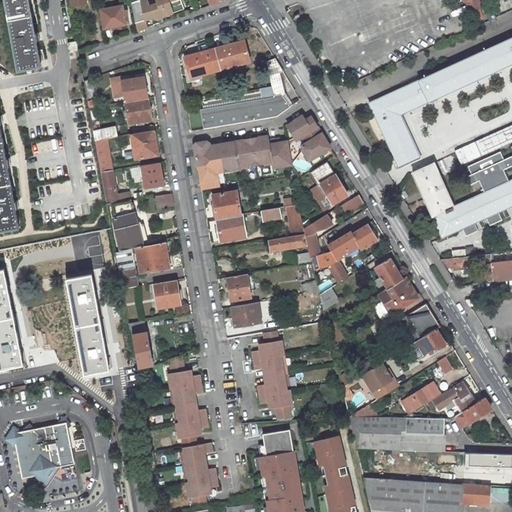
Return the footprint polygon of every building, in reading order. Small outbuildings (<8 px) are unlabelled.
[(4,0),(18,70),(27,69),(28,72),(32,71),(31,68),(40,66),(36,41),(37,41),(36,34),(34,34),(28,0),(4,0)] [(146,0),(138,0),(131,3),(137,31),(147,27),(145,20),(155,18),(158,20),(161,19),(162,16),(180,10),(176,1),(176,0),(156,0),(158,3),(149,7),(146,0)] [(181,0),(176,0),(176,1),(180,10),(184,9),(181,0)] [(482,8),(478,0),(464,0),(473,22),(482,18),(479,9),(482,8)] [(100,9),(104,29),(126,24),(124,15),(124,11),(123,5),(100,9)] [(490,20),(496,18),(493,10),(487,13),(490,20)] [(511,37),(369,103),(375,116),(395,106),(399,115),(400,115),(511,63),(511,37)] [(225,49),(245,43),(244,40),(224,46),(225,49)] [(78,50),(77,42),(68,43),(69,52),(78,50)] [(224,46),(216,48),(221,69),(224,81),(233,78),(230,66),(250,61),(245,43),(225,49),(224,46)] [(216,48),(215,48),(184,57),(188,69),(198,66),(200,75),(221,69),(216,48)] [(199,100),(204,129),(277,117),(290,107),(281,94),(285,93),(280,72),(283,71),(276,59),(264,63),(267,73),(268,72),(269,75),(268,75),(271,87),(199,100)] [(188,69),(190,77),(200,75),(198,66),(188,69)] [(144,76),(122,80),(125,102),(148,98),(144,76)] [(94,77),(84,81),(89,108),(95,107),(93,99),(98,98),(94,77)] [(148,98),(125,102),(127,110),(128,115),(129,124),(151,120),(150,111),(149,106),(148,98)] [(395,106),(375,116),(399,168),(420,158),(400,115),(399,115),(395,106)] [(95,107),(89,108),(93,130),(97,130),(96,127),(100,126),(96,107),(95,107)] [(303,145),(302,149),(309,161),(330,148),(310,114),(304,118),(302,115),(294,121),(287,126),(296,140),(302,137),(305,143),(303,145)] [(0,230),(19,227),(15,209),(16,209),(15,202),(14,202),(7,166),(8,166),(7,159),(6,159),(0,127),(0,123),(0,121),(0,230)] [(511,125),(455,149),(461,164),(511,143),(511,125)] [(97,130),(93,130),(95,141),(107,139),(117,136),(115,126),(97,130)] [(153,130),(132,134),(136,158),(157,154),(153,130)] [(201,180),(200,180),(201,190),(219,187),(217,173),(239,169),(239,167),(274,161),(275,167),(291,164),(287,141),(280,143),(277,143),(276,139),(269,140),(268,136),(258,138),(258,137),(244,139),(244,140),(224,143),(223,142),(210,144),(206,141),(196,143),(194,146),(197,165),(198,165),(201,180)] [(112,170),(107,139),(95,141),(101,172),(112,170)] [(412,172),(442,238),(462,228),(466,236),(474,233),(471,225),(474,223),(486,217),(490,216),(494,224),(502,220),(499,212),(510,206),(511,205),(511,146),(511,147),(511,155),(504,159),(500,151),(488,157),(492,165),(484,169),(480,161),(468,166),(471,174),(463,178),(467,186),(479,181),(484,192),(454,206),(434,163),(412,172)] [(492,165),(488,157),(480,161),(484,169),(492,165)] [(327,161),(309,172),(318,186),(320,184),(332,204),(347,195),(327,161)] [(112,170),(101,172),(107,204),(111,203),(130,200),(129,192),(117,195),(112,170)] [(320,184),(318,186),(312,189),(325,211),(334,206),(332,204),(320,184)] [(216,218),(241,214),(237,190),(212,195),(216,218)] [(174,206),(171,193),(156,196),(158,208),(174,206)] [(342,205),(347,212),(364,202),(359,194),(342,205)] [(286,206),(298,204),(296,197),(284,199),(285,206),(286,206)] [(130,200),(111,203),(116,231),(121,251),(130,248),(136,247),(141,246),(143,245),(136,220),(131,200),(130,200)] [(303,228),(298,204),(286,206),(291,236),(305,233),(303,228)] [(280,207),(261,210),(262,220),(281,217),(280,207)] [(375,220),(369,211),(356,219),(362,228),(375,220)] [(241,214),(216,218),(218,227),(219,231),(220,240),(246,236),(242,214),(241,214)] [(307,242),(316,240),(316,237),(315,233),(317,230),(326,228),(332,224),(326,214),(303,228),(305,233),(307,242)] [(147,239),(146,240),(141,219),(136,220),(143,245),(148,244),(147,239)] [(307,242),(305,233),(291,236),(269,239),(271,251),(307,245),(307,242)] [(320,255),(316,240),(307,242),(307,245),(309,252),(311,257),(320,255)] [(141,246),(136,247),(140,272),(174,266),(173,262),(169,263),(166,242),(141,246)] [(121,251),(115,252),(122,289),(137,286),(136,273),(132,255),(130,248),(121,251)] [(453,257),(466,255),(465,249),(452,250),(453,257)] [(511,251),(440,259),(447,270),(460,269),(460,267),(479,264),(481,282),(511,278),(511,251)] [(311,257),(309,252),(298,254),(300,264),(312,262),(311,257)] [(324,272),(320,255),(311,257),(312,262),(315,274),(324,272)] [(355,273),(346,258),(339,262),(348,277),(355,273)] [(388,288),(403,279),(402,279),(390,258),(375,267),(380,276),(376,279),(380,286),(385,283),(388,288)] [(335,280),(337,284),(348,277),(339,262),(338,260),(329,266),(337,279),(335,280)] [(4,269),(0,269),(0,369),(23,365),(4,269)] [(91,274),(66,279),(84,374),(109,370),(91,274)] [(247,274),(227,277),(231,300),(251,297),(247,274)] [(418,298),(405,277),(402,279),(403,279),(388,288),(378,294),(391,314),(418,298)] [(178,289),(176,280),(154,283),(158,308),(180,304),(179,294),(178,289)] [(337,284),(335,280),(323,287),(324,292),(331,288),(337,284)] [(303,295),(304,295),(317,292),(319,292),(317,283),(302,285),(303,295)] [(324,292),(320,295),(323,310),(329,306),(338,300),(331,288),(324,292)] [(261,322),(258,302),(232,307),(235,326),(261,322)] [(405,316),(419,339),(421,338),(436,329),(441,326),(426,303),(405,316)] [(333,322),(329,306),(323,310),(327,326),(333,322)] [(398,321),(412,344),(419,339),(405,316),(398,321)] [(130,330),(131,329),(138,369),(152,366),(144,321),(129,323),(130,330)] [(333,322),(327,326),(332,344),(341,339),(333,322)] [(412,344),(410,345),(419,359),(430,352),(431,353),(445,344),(436,329),(421,338),(419,339),(412,344)] [(280,347),(277,330),(263,332),(265,342),(262,343),(263,349),(252,351),(255,369),(266,367),(269,383),(257,385),(261,404),(272,402),(273,408),(275,408),(277,420),(292,419),(289,398),(292,398),(290,389),(287,390),(285,380),(288,380),(286,365),(283,365),(281,355),(284,355),(283,347),(280,347)] [(184,370),(182,355),(169,360),(172,380),(169,380),(170,389),(173,388),(175,398),(172,399),(174,413),(177,412),(179,422),(176,423),(177,431),(180,431),(183,447),(185,458),(182,458),(184,473),(187,472),(189,482),(186,482),(187,491),(190,490),(193,508),(207,505),(205,495),(208,495),(207,488),(218,486),(215,468),(204,470),(203,462),(201,454),(212,452),(211,443),(197,445),(195,436),(198,435),(197,429),(208,427),(205,409),(194,410),(191,394),(202,393),(199,374),(188,376),(187,370),(184,370)] [(452,368),(445,357),(437,362),(444,373),(452,368)] [(381,363),(362,375),(377,399),(396,387),(381,363)] [(348,372),(339,377),(342,387),(346,384),(352,380),(348,372)] [(402,401),(409,414),(413,411),(427,402),(433,399),(441,394),(434,382),(402,401)] [(476,403),(462,382),(433,400),(433,399),(427,402),(432,410),(437,406),(437,407),(441,408),(446,405),(448,408),(455,407),(459,404),(463,411),(476,403)] [(346,384),(342,387),(345,401),(353,396),(346,384)] [(491,409),(484,397),(476,403),(463,411),(455,416),(462,427),(491,409)] [(369,417),(364,407),(349,416),(369,417)] [(369,417),(349,416),(357,448),(444,452),(445,418),(414,417),(404,417),(369,417)] [(21,431),(13,433),(15,446),(22,478),(34,476),(53,472),(52,468),(58,467),(75,463),(66,421),(58,422),(58,424),(31,429),(31,428),(23,430),(23,431),(21,431)] [(6,439),(15,446),(13,433),(21,431),(14,427),(6,439)] [(303,511),(290,430),(263,434),(267,456),(260,457),(264,475),(267,475),(271,500),(268,500),(269,511),(303,511)] [(356,511),(338,435),(318,440),(318,441),(315,442),(317,450),(320,450),(330,493),(327,494),(330,511),(356,511)] [(511,454),(466,452),(465,458),(476,458),(476,466),(491,466),(497,466),(511,466),(511,454)] [(52,468),(53,472),(34,476),(46,484),(58,467),(52,468)] [(449,482),(463,483),(465,483),(465,473),(450,471),(449,482)] [(465,472),(465,473),(465,483),(478,484),(478,472),(465,472)] [(460,511),(461,502),(489,504),(490,485),(478,484),(465,483),(463,483),(462,484),(364,477),(372,511),(460,511)]
